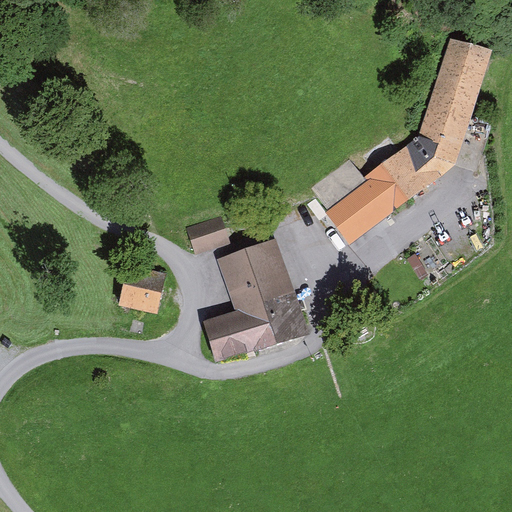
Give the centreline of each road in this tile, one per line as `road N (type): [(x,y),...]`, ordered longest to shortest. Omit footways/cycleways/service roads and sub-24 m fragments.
road 1 (track): [(176,359),(192,294),(181,263),(92,215),(0,140)]
road 2 (track): [(0,389),(8,373),(55,351),(121,348),(176,359)]
road 3 (track): [(176,359),(210,375),(266,367),(320,339)]
